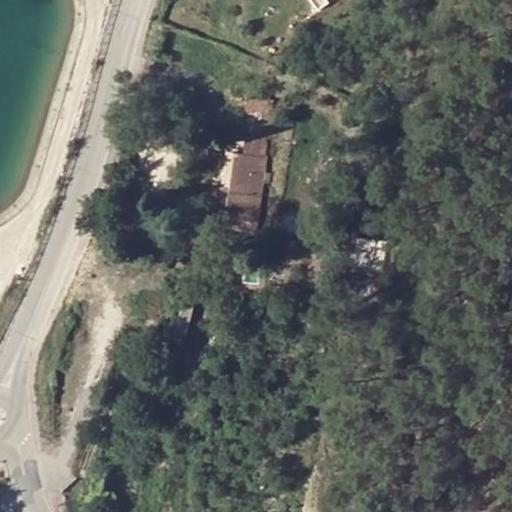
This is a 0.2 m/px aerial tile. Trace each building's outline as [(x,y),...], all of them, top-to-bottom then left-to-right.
[(250,112),(266,113),(274,113),(275,100),(248,98),(247,111),(250,112)] [(266,113),(250,112),(247,137),(263,138),(266,113)] [(263,138),(247,137),(246,154),(267,157),(269,139),(263,138)] [(322,215),(334,216),(339,145),(327,144),(322,215)] [(263,182),(265,173),(267,157),(246,154),(230,152),(227,182),(233,184),(229,216),(259,219),(263,182)] [(233,184),(227,182),(218,181),(214,214),(229,216),(233,184)] [(334,216),(322,215),(319,251),(331,252),(334,216)] [(322,260),(320,285),(328,285),(330,260),(322,260)] [(183,302),(175,332),(188,335),(196,305),(183,302)] [(132,428),(130,437),(137,439),(139,430),(132,428)]
